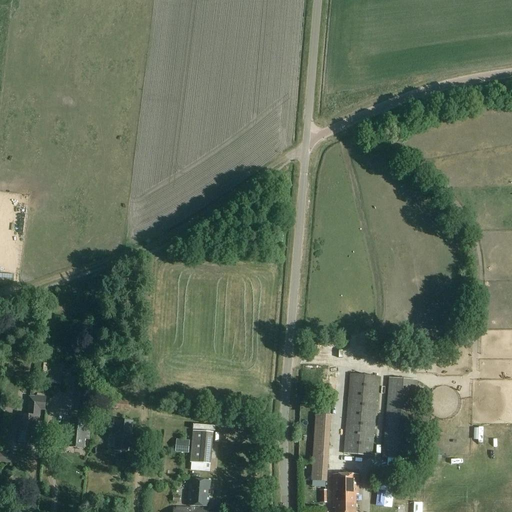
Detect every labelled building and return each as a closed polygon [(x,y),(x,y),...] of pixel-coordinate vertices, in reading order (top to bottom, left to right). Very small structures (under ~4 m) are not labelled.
[(50,365),(49,385),(60,386),(62,365),(50,365)] [(334,401),(335,387),(337,387),(338,373),(323,372),(322,386),(325,386),(324,400),(334,401)] [(343,454),(372,457),(379,377),(350,374),(343,454)] [(383,458),(411,460),(418,380),(389,378),(383,458)] [(79,393),(77,413),(93,414),(94,394),(79,393)] [(44,409),(45,397),(36,397),(35,398),(28,397),(27,416),(18,415),(15,442),(35,444),(38,409),(44,409)] [(110,400),(109,409),(128,410),(129,402),(110,400)] [(315,415),(311,481),(326,482),(331,416),(329,416),(318,415),(315,415)] [(62,419),(61,432),(68,432),(67,446),(82,447),(84,420),(69,419),(69,420),(62,419)] [(297,419),(295,485),(310,486),(312,419),(297,419)] [(130,452),(131,443),(129,443),(131,422),(116,420),(115,428),(109,427),(109,435),(115,436),(113,451),(130,452)] [(192,431),(190,463),(191,463),(210,465),(213,433),(192,431)] [(176,440),(175,452),(188,453),(189,441),(176,440)] [(0,453),(0,462),(11,463),(12,455),(0,453)] [(209,472),(210,465),(191,463),(190,471),(209,472)] [(358,496),(358,476),(333,476),(333,506),(336,505),(335,511),(354,511),(355,496),(358,496)] [(173,508),(173,511),(208,511),(209,509),(195,509),(195,507),(209,507),(209,496),(208,496),(208,490),(210,490),(211,480),(189,479),(187,506),(192,506),(192,509),(173,508)]
